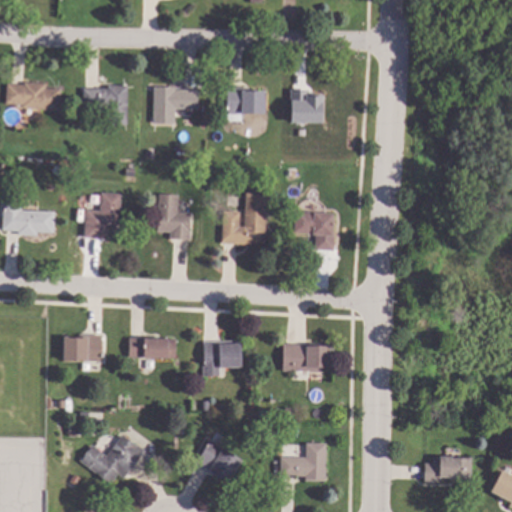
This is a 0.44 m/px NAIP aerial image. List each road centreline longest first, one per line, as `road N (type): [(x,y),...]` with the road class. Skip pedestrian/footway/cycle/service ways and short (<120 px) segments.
road 1 (residential): [(374,511),(393,0)]
road 2 (residential): [(393,44),(0,35)]
road 3 (residential): [(379,304),(0,284)]
